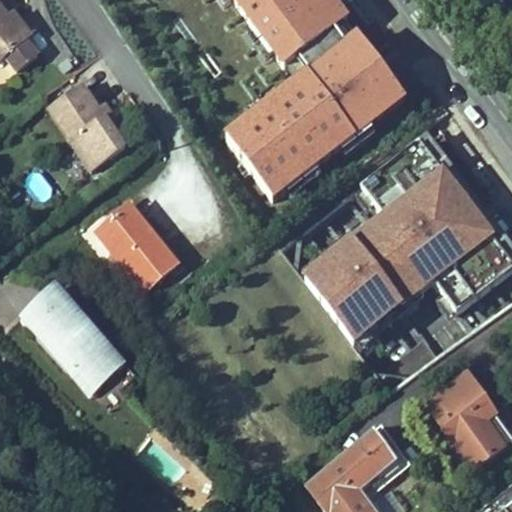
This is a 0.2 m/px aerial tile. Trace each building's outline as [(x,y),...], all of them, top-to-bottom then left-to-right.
[(345,29),(323,0),(220,0),(280,77),(345,29)] [(0,9),(0,65),(6,61),(18,75),(38,59),(27,44),(8,20),(0,9)] [(33,40),(14,15),(8,20),(27,44),(33,40)] [(401,110),(353,43),(219,139),(272,209),(401,110)] [(102,110),(85,86),(51,109),(94,173),(129,149),(115,129),(102,110)] [(102,110),(115,129),(121,125),(108,106),(102,110)] [(428,141),(420,147),(511,268),(511,251),(493,226),(428,141)] [(511,274),(511,268),(420,147),(363,190),(388,222),(307,282),(356,346),(436,286),(458,315),(511,274)] [(130,211),(97,237),(146,295),(178,269),(130,211)] [(93,410),(130,378),(55,294),(19,326),(93,410)] [(468,380),(427,409),(474,472),(505,449),(488,424),(496,418),(468,380)] [(511,443),(511,439),(496,418),(488,424),(505,449),(511,443)] [(382,431),(374,437),(397,468),(361,495),(373,511),(379,511),(371,500),(411,470),(382,431)] [(374,437),(307,487),(325,511),(373,511),(361,495),(397,468),(374,437)] [(511,511),(511,490),(481,511),(511,511)]
